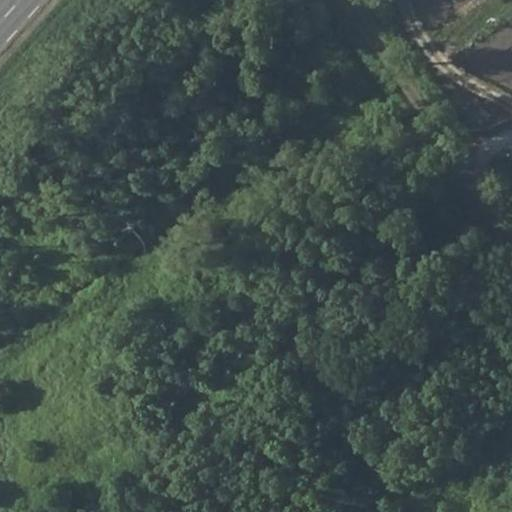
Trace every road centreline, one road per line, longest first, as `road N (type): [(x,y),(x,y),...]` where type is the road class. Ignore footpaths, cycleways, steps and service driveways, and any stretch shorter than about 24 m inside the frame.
road 1 (track): [(403,0),(440,63),(511,108)]
road 2 (track): [(511,238),(479,174),(484,151),(511,136)]
